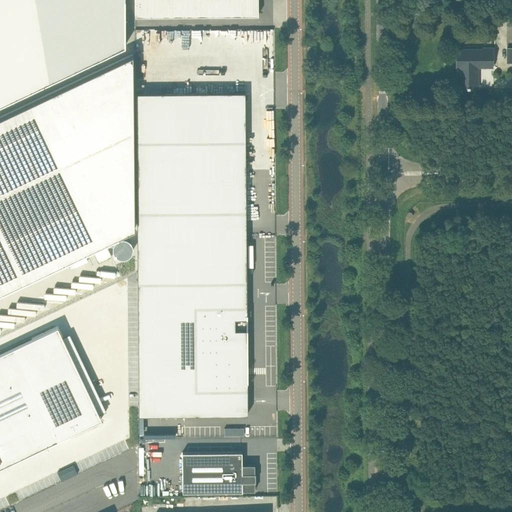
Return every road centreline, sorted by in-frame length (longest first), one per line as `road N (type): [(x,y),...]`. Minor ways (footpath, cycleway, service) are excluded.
road 1 (unclassified): [(298,511),(294,0)]
road 2 (tertiary): [(384,511),(381,174)]
road 3 (tertiary): [(381,174),(381,0)]
road 4 (unclassified): [(381,174),(511,172)]
